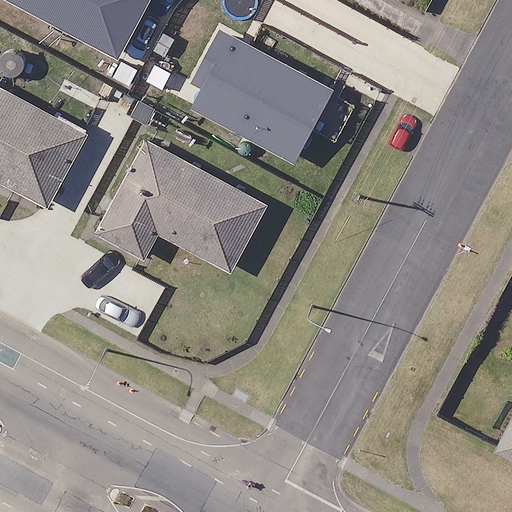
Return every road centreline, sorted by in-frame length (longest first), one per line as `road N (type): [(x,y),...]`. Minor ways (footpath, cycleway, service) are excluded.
road 1 (residential): [(511,66),(268,511)]
road 2 (secondary): [(77,429),(231,511)]
